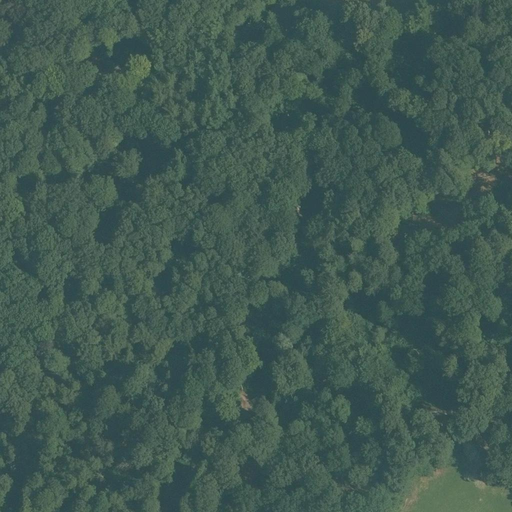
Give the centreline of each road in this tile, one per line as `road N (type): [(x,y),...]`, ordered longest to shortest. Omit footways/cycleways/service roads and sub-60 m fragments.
road 1 (track): [(162,511),(272,381),(334,272),(511,72)]
road 2 (track): [(0,97),(150,61),(278,13)]
road 3 (track): [(0,329),(126,332),(179,343),(253,407)]
road 4 (track): [(189,202),(238,195),(309,156),(287,11)]
road 5 (track): [(511,418),(383,414),(315,431),(253,407)]
road 6 (track): [(298,12),(359,39),(395,43),(459,29),(506,0)]
road 7 (track): [(0,185),(100,180),(189,202)]
road 8 (track): [(168,340),(148,294),(174,254),(189,202)]
